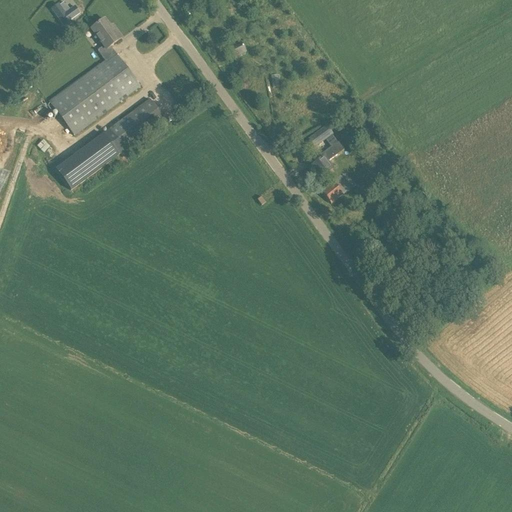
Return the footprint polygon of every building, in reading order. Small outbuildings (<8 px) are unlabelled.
[(80,14),(74,7),(65,14),(58,4),(51,10),(65,29),(72,24),(71,21),(80,14)] [(113,32),(105,20),(91,30),(103,47),(97,51),(105,62),(116,54),(110,47),(122,38),(116,30),(113,32)] [(230,49),(235,59),(246,53),(241,43),(230,49)] [(116,54),(105,62),(49,103),(73,136),(140,87),(116,54)] [(18,107),(21,112),(42,98),(39,93),(18,107)] [(165,121),(150,101),(104,135),(119,155),(165,121)] [(332,135),(327,127),(309,140),(314,148),(325,140),(331,148),(320,156),(322,159),(311,167),(320,180),(332,171),(327,163),(344,151),(338,143),(337,144),(331,135),(332,135)] [(339,178),(331,184),(320,193),(330,206),(349,190),(339,178)] [(261,206),(266,203),(261,198),(257,201),(261,206)]
